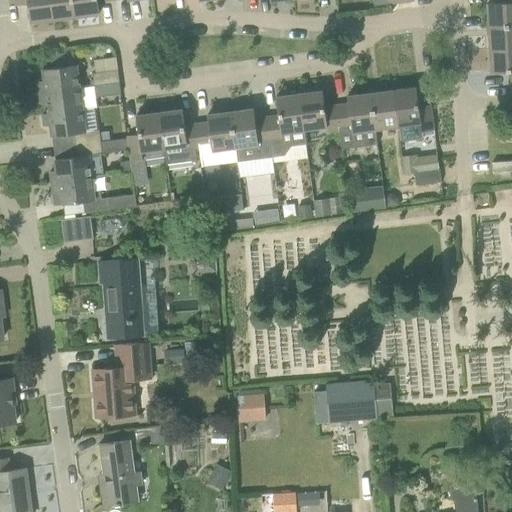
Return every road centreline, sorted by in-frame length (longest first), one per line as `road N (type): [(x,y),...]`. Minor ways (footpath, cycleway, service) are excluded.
road 1 (residential): [(71,511),(35,258),(0,191)]
road 2 (residential): [(125,31),(131,79),(153,89),(339,64),(358,48),(367,25)]
road 3 (residential): [(125,31),(199,20),(367,25)]
road 4 (residential): [(464,196),(455,12)]
road 5 (residential): [(4,43),(125,31)]
